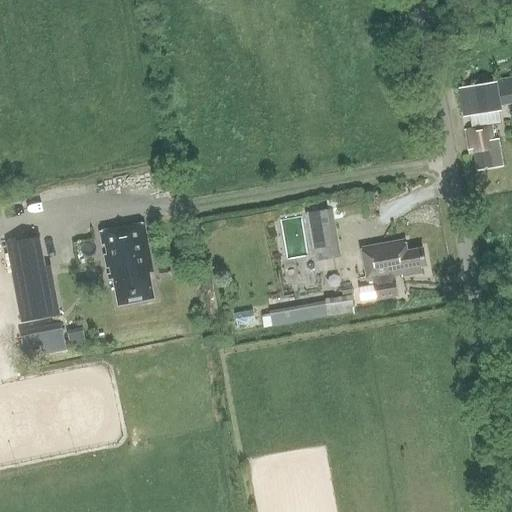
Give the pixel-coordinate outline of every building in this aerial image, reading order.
[(511,80),(497,83),(501,104),(511,101),(511,80)] [(493,139),(490,125),(500,123),(498,111),(501,110),(496,83),(458,89),(463,117),(470,116),(472,129),(466,130),(469,150),(475,149),(478,170),(504,165),(499,138),(493,139)] [(306,214),(314,263),(341,259),(334,219),(371,212),(367,193),(326,200),(328,211),(306,214)] [(118,305),(154,298),(149,273),(154,272),(144,222),(100,231),(109,280),(113,279),(118,305)] [(46,267),(40,238),(6,244),(21,323),(60,315),(50,266),(46,267)] [(397,296),(393,276),(402,274),(402,276),(422,272),(420,266),(426,265),(423,249),(408,252),(405,240),(362,248),(368,281),(374,280),(378,300),(397,296)] [(171,278),(169,267),(158,269),(160,280),(171,278)] [(352,296),(339,298),(341,315),(354,313),(352,296)] [(269,314),(271,326),(326,317),(324,305),(269,314)] [(67,331),(71,348),(86,344),(83,328),(67,331)]
